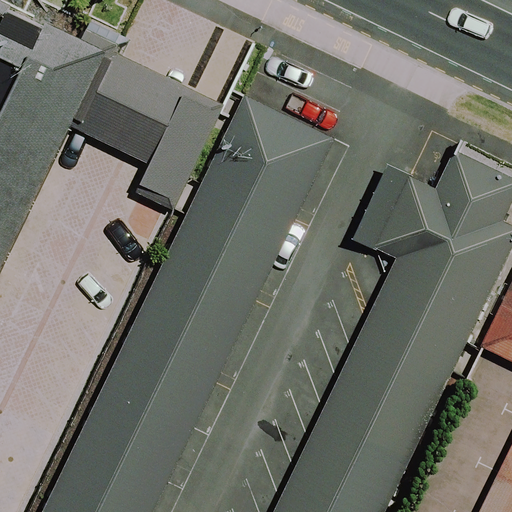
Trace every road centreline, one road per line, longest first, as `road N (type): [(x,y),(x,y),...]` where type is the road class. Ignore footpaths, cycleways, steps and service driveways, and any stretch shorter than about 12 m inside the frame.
road 1 (unknown): [(136,0),(0,261)]
road 2 (unknown): [(511,261),(466,359),(459,439),(422,511)]
